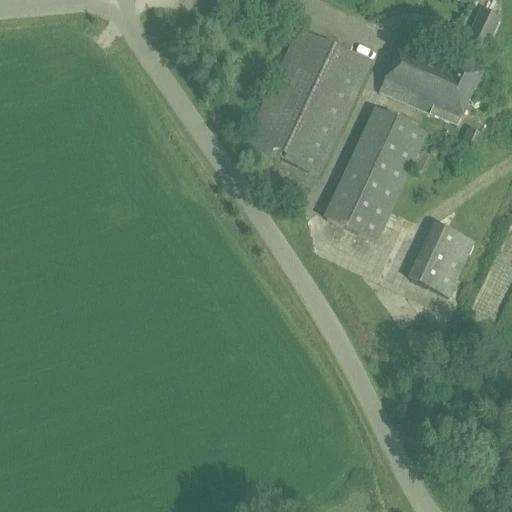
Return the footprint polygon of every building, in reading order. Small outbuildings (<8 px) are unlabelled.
[(468,41),(486,49),(499,20),(481,12),(468,41)] [(244,145),(319,180),(372,66),(297,31),(244,145)] [(380,94),(458,129),(482,77),(455,67),(403,44),(380,94)] [(328,222),(378,245),(429,136),(378,113),(328,222)] [(459,149),(476,156),(484,138),(468,131),(459,149)] [(433,228),(409,282),(446,299),(470,245),(433,228)]
